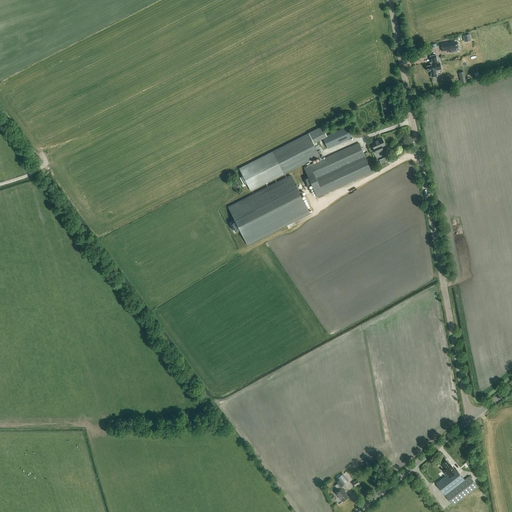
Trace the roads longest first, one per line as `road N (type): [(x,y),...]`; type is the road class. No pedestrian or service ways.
road 1 (tertiary): [(469,421),(389,0)]
road 2 (tertiary): [(357,511),(469,421)]
